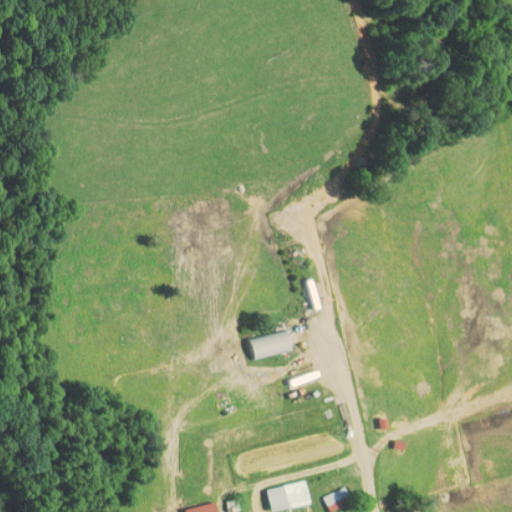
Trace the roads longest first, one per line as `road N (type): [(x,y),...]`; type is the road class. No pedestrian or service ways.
road 1 (residential): [(296,207),(366,506)]
road 2 (track): [(355,0),(377,114),(334,188),(296,207)]
